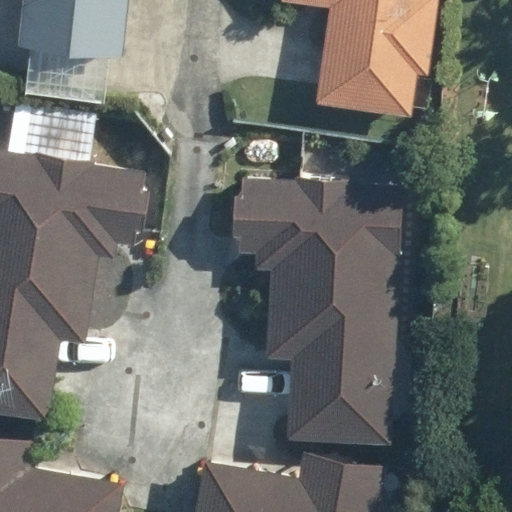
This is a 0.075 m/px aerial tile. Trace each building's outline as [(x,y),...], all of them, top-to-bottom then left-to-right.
[(32,0),(28,43),(129,52),(134,0),(32,0)] [(171,0),(137,0),(134,36),(168,39),(171,0)] [(322,0),(337,2),(324,98),(421,110),(425,71),(436,71),(444,0),(322,0)] [(0,143),(0,404),(56,414),(69,334),(93,337),(106,252),(123,255),(125,237),(143,241),(146,226),(149,226),(155,185),(147,183),(149,167),(0,143)] [(399,439),(407,180),(360,179),(360,174),(303,173),(303,176),(249,175),(248,246),(262,248),(261,264),(277,264),(274,353),(298,354),(295,436),(399,439)] [(43,437),(0,428),(0,511),(124,511),(131,480),(39,462),(43,437)] [(306,474),(213,455),(202,511),(384,511),(394,462),(311,446),(306,474)]
